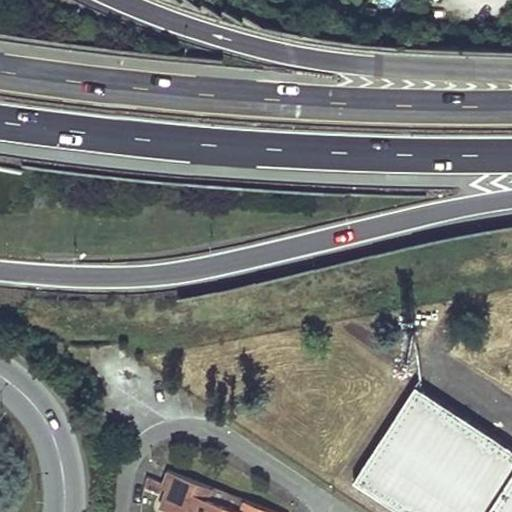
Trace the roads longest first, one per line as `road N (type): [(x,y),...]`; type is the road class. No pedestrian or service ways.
road 1 (trunk): [(0,271),(78,277),(195,269),(511,196)]
road 2 (trunk): [(511,106),(177,88),(0,66)]
road 3 (trunk): [(0,117),(265,144),(511,149)]
road 4 (trunk): [(511,72),(357,64),(178,25),(118,0)]
road 5 (residential): [(330,511),(225,436),(193,426),(163,430),(142,445),(119,511)]
road 6 (tertiary): [(64,511),(54,439),(27,397),(0,376)]
